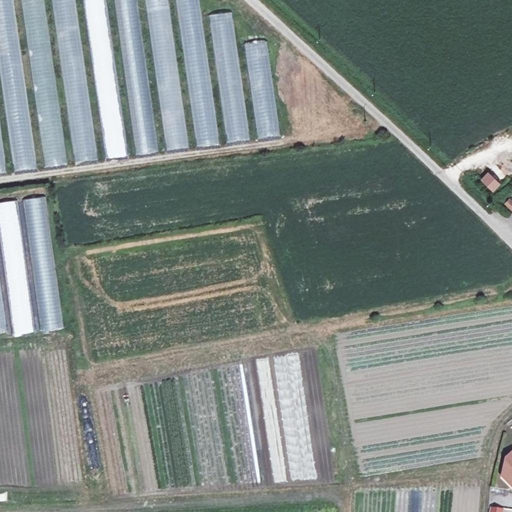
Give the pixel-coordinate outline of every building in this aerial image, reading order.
[(14,0),(0,0),(0,70),(12,172),(34,169),(14,0)] [(66,165),(44,0),(21,0),(44,168),(66,165)] [(75,0),(52,0),(74,163),(96,160),(75,0)] [(127,156),(106,0),(83,0),(105,159),(127,156)] [(137,0),(114,0),(134,154),(157,151),(137,0)] [(187,148),(168,0),(146,0),(165,151),(187,148)] [(219,144),(198,0),(176,0),(197,148),(219,144)] [(232,10),(209,13),(226,142),(249,139),(232,10)] [(257,139),(279,137),(267,40),(244,43),(257,139)] [(492,191),(507,176),(495,165),(481,179),(492,191)] [(63,328),(46,197),(23,200),(40,331),(63,328)] [(19,201),(0,202),(0,241),(11,335),(35,332),(19,201)] [(511,453),(508,458),(503,476),(511,485),(511,453)]
